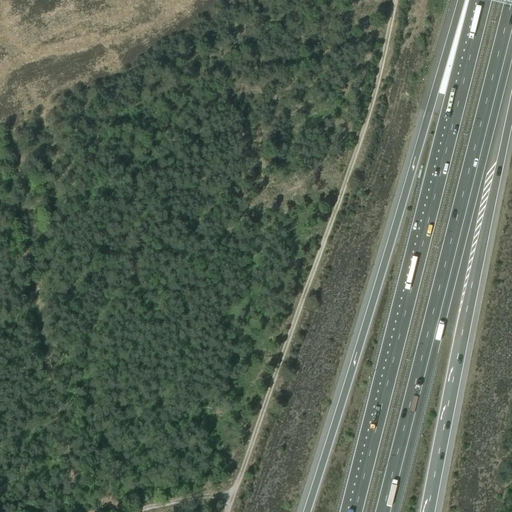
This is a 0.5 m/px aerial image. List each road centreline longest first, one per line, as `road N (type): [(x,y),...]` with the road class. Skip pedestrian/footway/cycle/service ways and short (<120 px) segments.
road 1 (track): [(394,0),(365,122),(228,511)]
road 2 (motorway): [(459,0),(303,511)]
road 3 (motorway): [(484,0),(354,511)]
road 4 (motorway): [(386,511),(511,21)]
road 5 (motorway): [(429,511),(511,108)]
